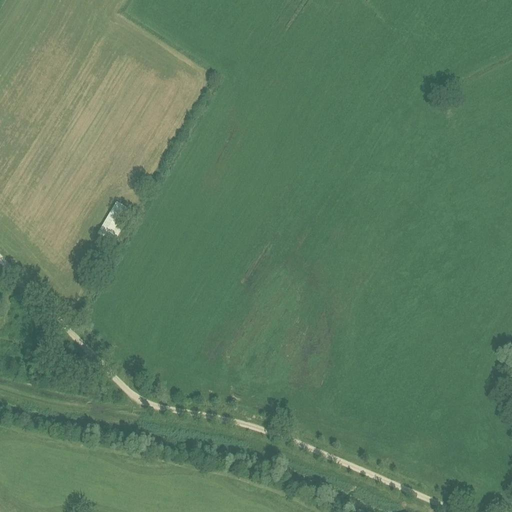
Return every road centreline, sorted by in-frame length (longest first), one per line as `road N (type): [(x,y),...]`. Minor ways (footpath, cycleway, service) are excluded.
road 1 (track): [(455,511),(251,426),(134,399)]
road 2 (track): [(134,399),(0,258)]
